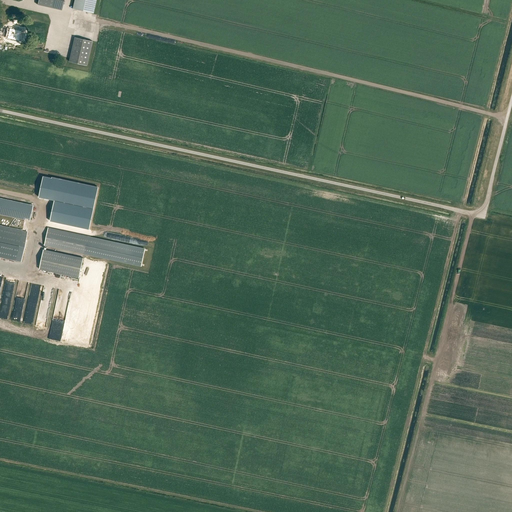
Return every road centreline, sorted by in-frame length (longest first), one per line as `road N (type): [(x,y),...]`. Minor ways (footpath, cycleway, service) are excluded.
road 1 (unclassified): [(0,111),(471,213),(485,206),(511,99)]
road 2 (unknown): [(98,22),(507,117)]
